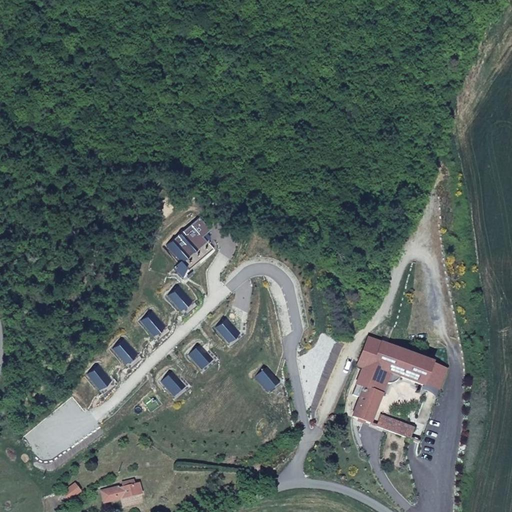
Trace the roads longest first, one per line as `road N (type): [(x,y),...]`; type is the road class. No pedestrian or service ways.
road 1 (unknown): [(414,206),(451,344),(442,511)]
road 2 (unclassified): [(394,511),(350,491),(291,484),(220,511)]
